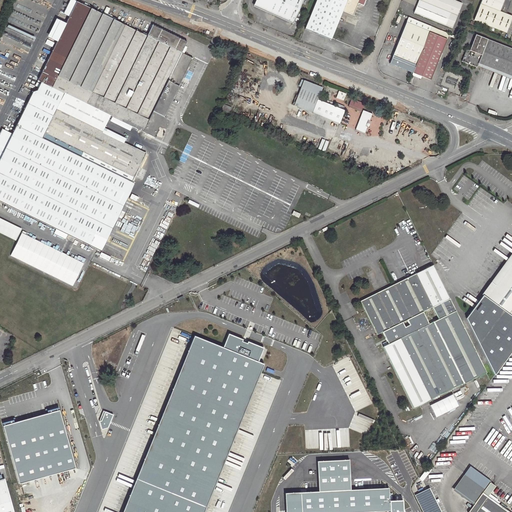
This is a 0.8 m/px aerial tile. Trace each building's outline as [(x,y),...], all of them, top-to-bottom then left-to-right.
[(302,0),(255,0),(255,1),(258,8),(292,23),(302,0)] [(358,4),(361,5),(364,6),(366,0),(316,0),(305,29),(330,39),(342,11),(353,15),(357,7),(358,4)] [(462,3),(453,0),(418,0),(414,12),(452,28),(462,3)] [(481,0),(474,20),(505,32),(511,16),(505,14),(511,0),(509,0),(481,0)] [(164,116),(193,58),(182,53),(186,42),(180,38),(152,24),(147,36),(76,1),(38,80),(41,82),(37,90),(32,92),(16,125),(42,138),(64,93),(97,109),(102,111),(109,115),(154,137),(159,127),(161,128),(163,128),(165,129),(166,126),(166,124),(166,122),(166,119),(165,118),(164,116)] [(429,32),(431,26),(407,17),(405,22),(429,32)] [(412,72),(429,32),(405,22),(388,63),(412,72)] [(429,32),(447,39),(449,34),(431,26),(429,32)] [(447,39),(429,32),(412,72),(421,76),(430,80),(447,39)] [(449,34),(447,39),(456,43),(459,38),(449,34)] [(478,63),(511,76),(511,48),(475,34),(474,39),(475,39),(474,42),(473,41),(469,50),(466,49),(462,61),(476,67),(477,66),(478,63)] [(511,79),(511,76),(478,63),(477,66),(511,79)] [(324,102),(319,100),(318,100),(322,88),(303,80),(294,104),(295,105),(300,107),(339,122),(344,110),(331,105),(325,103),(324,102)] [(335,99),(343,101),(345,94),(337,91),(335,99)] [(349,105),(361,109),(363,104),(352,99),(349,105)] [(231,107),(223,104),(221,109),(228,112),(231,107)] [(100,131),(94,128),(57,110),(47,133),(81,150),(83,151),(90,154),(134,176),(145,153),(100,131)] [(368,120),(369,120),(372,114),(363,110),(355,129),(364,133),(367,126),(365,125),(368,120)] [(101,115),(94,128),(100,131),(109,115),(102,111),(101,115)] [(42,138),(16,125),(12,132),(0,157),(0,200),(98,249),(131,181),(87,159),(80,156),(79,155),(50,141),(48,140),(47,140),(45,139),(42,138)] [(0,157),(12,132),(2,128),(0,132),(0,157)] [(83,151),(80,156),(87,159),(90,154),(83,151)] [(0,231),(16,239),(22,228),(0,217),(0,231)] [(72,285),(83,263),(21,232),(10,255),(72,285)] [(511,265),(511,252),(491,281),(497,286),(511,265)] [(486,372),(433,265),(360,301),(376,334),(382,331),(385,337),(387,341),(388,344),(383,346),(413,408),(486,372)] [(465,317),(495,375),(511,351),(511,265),(497,286),(491,281),(465,317)] [(203,511),(264,363),(258,361),(263,347),(248,341),(247,343),(242,341),(242,339),(228,333),(223,347),(194,335),(122,511),(203,511)] [(387,341),(385,337),(375,342),(377,346),(387,341)] [(457,407),(451,395),(430,405),(436,417),(457,407)] [(57,409),(0,423),(15,484),(76,469),(71,451),(68,452),(57,409)] [(105,429),(111,414),(103,410),(97,425),(105,429)] [(466,501),(478,485),(465,475),(453,491),(466,501)] [(0,511),(13,511),(5,479),(0,479),(0,511)] [(488,496),(495,486),(490,483),(485,490),(483,493),(488,496)] [(483,493),(485,490),(478,485),(466,501),(473,506),(483,493)] [(422,511),(440,511),(428,487),(414,494),(422,511)] [(476,511),(488,496),(483,493),(473,506),(468,511),(476,511)] [(510,511),(488,496),(476,511),(510,511)]
